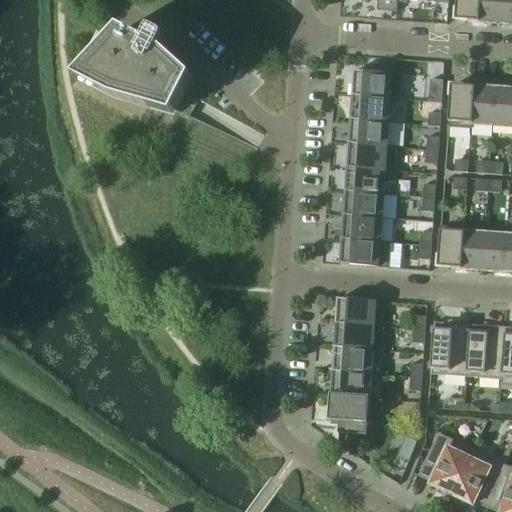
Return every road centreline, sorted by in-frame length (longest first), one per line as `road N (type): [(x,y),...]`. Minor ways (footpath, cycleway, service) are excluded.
road 1 (residential): [(282,277),(298,35)]
road 2 (residential): [(511,296),(282,277)]
road 3 (residential): [(298,35),(511,48)]
road 4 (residential): [(298,452),(271,428),(282,277)]
